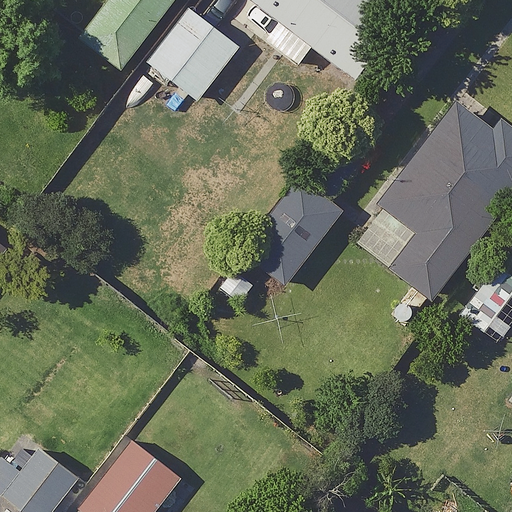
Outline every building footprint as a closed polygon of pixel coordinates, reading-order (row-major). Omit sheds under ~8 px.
[(92,0),(68,32),(112,65),(160,0),(92,0)] [(395,6),(387,0),(246,0),(345,73),(395,6)] [(230,44),(177,4),(137,57),(189,97),(230,44)] [(480,125),(445,98),(369,196),(408,226),(380,263),(420,295),(511,177),(511,136),(487,116),(480,125)] [(325,192),(355,154),(325,130),(233,249),(276,282),(338,202),(325,192)] [(511,282),(511,275),(487,256),(447,307),(475,330),(511,282)] [(511,388),(501,404),(511,411),(511,388)] [(144,511),(173,474),(124,438),(73,507),(79,511),(144,511)] [(40,511),(70,472),(31,442),(15,462),(0,450),(0,496),(20,511),(40,511)]
